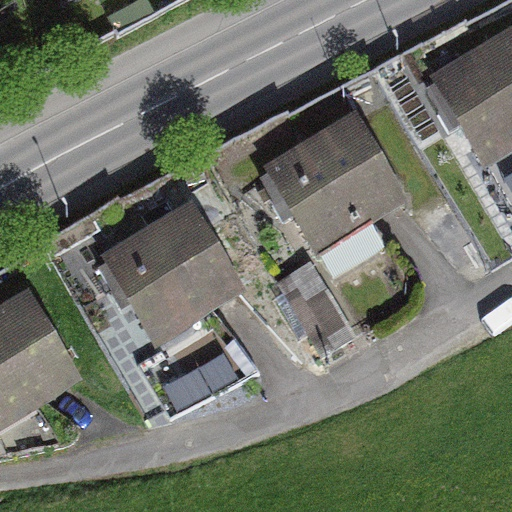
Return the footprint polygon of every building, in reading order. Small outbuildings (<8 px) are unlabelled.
[(511,42),(438,86),(480,156),(511,137),(511,42)] [(400,204),(354,127),(262,184),(276,206),(286,199),(333,278),(383,249),(368,223),(400,204)] [(238,292),(192,216),(110,265),(152,335),(194,310),(198,317),(238,292)] [(310,268),(279,287),(321,359),(352,341),(310,268)] [(74,381),(28,304),(0,321),(0,415),(29,398),(33,405),(74,381)]
